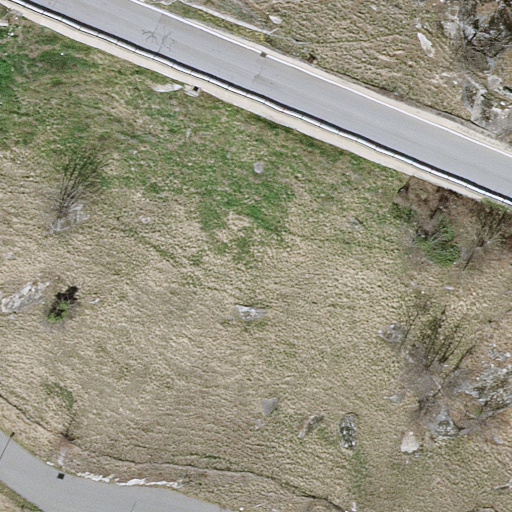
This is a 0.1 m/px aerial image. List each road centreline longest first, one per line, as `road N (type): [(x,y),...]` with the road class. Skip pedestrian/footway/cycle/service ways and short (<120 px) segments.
road 1 (tertiary): [(511,182),(67,0)]
road 2 (residential): [(174,511),(62,494),(0,456)]
